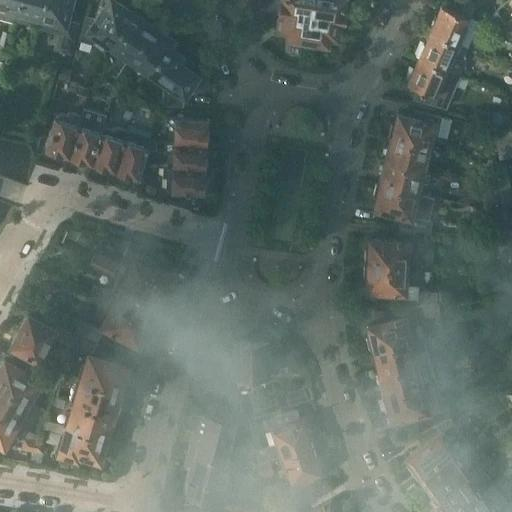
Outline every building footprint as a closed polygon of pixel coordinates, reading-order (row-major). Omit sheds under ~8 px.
[(0,0),(0,17),(14,21),(14,18),(17,9),(19,0),(0,0)] [(19,0),(17,9),(14,18),(38,24),(40,15),(43,0),(19,0)] [(38,24),(37,26),(52,30),(57,31),(53,49),(59,51),(58,56),(61,57),(60,61),(67,63),(70,54),(71,54),(79,22),(65,17),(67,10),(70,10),(72,0),(43,0),(40,15),(38,24)] [(98,35),(110,43),(132,11),(114,0),(108,0),(105,6),(102,4),(94,16),(85,14),(79,40),(92,43),(98,35)] [(279,0),(277,17),(279,17),(277,29),(287,31),(287,36),(306,39),(312,0),(279,0)] [(312,0),(306,39),(325,42),(326,36),(336,38),(338,26),(340,27),(343,8),(344,0),(312,0)] [(470,0),(462,0),(458,11),(468,16),(470,17),(475,5),(470,0)] [(429,29),(467,46),(479,20),(470,17),(468,16),(458,11),(440,4),(429,29)] [(110,43),(130,56),(152,25),(132,11),(110,43)] [(74,12),(72,19),(79,21),(81,14),(74,12)] [(172,38),(171,38),(152,25),(130,56),(150,70),(166,45),(172,38)] [(459,74),(465,59),(465,56),(463,55),(467,46),(429,29),(417,55),(459,74)] [(2,30),(0,38),(0,42),(7,45),(11,32),(2,30)] [(180,54),(166,45),(150,70),(167,80),(163,85),(163,104),(183,105),(183,93),(196,74),(176,60),(180,54)] [(476,51),(473,58),(483,62),(486,55),(476,51)] [(459,74),(417,55),(406,81),(417,86),(412,97),(446,107),(460,74),(459,74)] [(61,67),(58,76),(68,79),(71,70),(61,67)] [(96,88),(105,90),(107,91),(112,83),(108,81),(99,83),(96,88)] [(107,91),(113,93),(121,95),(124,90),(112,83),(107,91)] [(79,85),(77,93),(85,96),(88,87),(79,85)] [(80,119),(68,154),(69,156),(71,155),(73,158),(79,161),(83,159),(84,160),(86,160),(91,161),(103,126),(104,122),(106,114),(83,107),(81,115),(80,119)] [(166,115),(165,127),(169,127),(168,140),(206,141),(206,139),(209,137),(209,130),(206,127),(207,117),(198,117),(199,109),(186,108),(185,116),(166,115)] [(125,109),(122,119),(130,121),(132,111),(125,109)] [(391,123),(387,136),(391,137),(391,138),(427,147),(430,133),(432,134),(444,137),(449,117),(433,113),(421,110),(419,118),(398,113),(395,124),(391,123)] [(56,111),(45,147),(48,148),(50,151),(56,154),(60,152),(61,153),(62,153),(68,154),(80,119),(81,115),(69,111),(68,115),(56,111)] [(103,126),(91,161),(92,163),(94,162),(96,166),(103,168),(106,166),(107,168),(109,167),(114,168),(126,133),(126,134),(128,129),(127,129),(115,125),(114,129),(103,126)] [(500,156),(511,153),(511,128),(511,129),(495,132),(500,156)] [(126,133),(114,168),(115,170),(117,169),(119,173),(126,175),(129,173),(130,175),(132,174),(138,176),(138,177),(139,177),(138,175),(150,136),(140,133),(138,133),(137,137),(126,134),(126,133)] [(391,138),(386,160),(421,169),(427,147),(391,138)] [(150,139),(147,149),(156,149),(156,139),(150,139)] [(164,139),(164,151),(168,151),(167,164),(204,165),(205,163),(207,161),(208,154),(205,151),(206,141),(168,140),(164,139)] [(480,148),(476,161),(486,163),(489,150),(480,148)] [(386,160),(380,183),(416,192),(418,182),(423,184),(428,183),(430,174),(426,172),(421,171),(421,169),(386,160)] [(163,163),(162,175),(166,175),(166,189),(173,189),(173,193),(201,195),(201,191),(203,191),(203,187),(206,185),(207,178),(204,175),(204,165),(167,164),(163,163)] [(505,163),(491,166),(496,190),(510,187),(505,163)] [(483,174),(467,170),(464,180),(480,184),(483,174)] [(375,184),(372,197),(376,198),(373,208),(399,215),(398,227),(415,229),(430,230),(432,220),(412,215),(414,207),(412,206),(416,192),(380,183),(379,185),(375,184)] [(180,198),(178,205),(191,209),(192,199),(180,198)] [(364,249),(363,262),(367,262),(367,264),(416,267),(417,250),(408,250),(409,241),(413,238),(415,229),(398,227),(397,239),(391,239),(391,240),(369,239),(368,249),(364,249)] [(96,251),(90,262),(114,275),(115,274),(118,275),(117,277),(160,299),(165,290),(167,288),(171,282),(170,279),(173,274),(157,266),(159,262),(128,246),(120,263),(113,260),(96,251)] [(363,266),(362,279),(366,279),(366,290),(386,291),(386,292),(402,293),(403,305),(437,302),(437,291),(415,291),(415,284),(416,267),(367,264),(367,266),(363,266)] [(94,283),(90,291),(113,302),(149,321),(154,311),(156,310),(159,304),(159,301),(160,299),(117,277),(110,291),(94,283)] [(113,302),(101,325),(137,343),(142,333),(145,332),(148,326),(148,323),(149,321),(113,302)] [(370,335),(366,336),(369,349),(373,349),(374,351),(423,338),(417,315),(438,314),(438,302),(437,302),(403,305),(405,316),(394,319),(394,317),(367,324),(370,335)] [(58,317),(52,327),(27,313),(10,344),(38,359),(44,348),(42,348),(51,332),(64,338),(72,323),(58,317)] [(80,319),(75,330),(97,340),(102,329),(80,319)] [(97,340),(75,330),(70,341),(92,351),(97,340)] [(423,338),(374,351),(379,373),(429,360),(423,338)] [(232,376),(268,376),(268,340),(232,341),(232,376)] [(290,351),(283,354),(289,368),(297,364),(290,351)] [(88,354),(81,378),(120,389),(120,387),(123,385),(125,379),(124,376),(127,365),(88,354)] [(0,385),(27,401),(40,379),(4,359),(0,366),(0,385)] [(429,360),(379,373),(385,396),(436,383),(429,360)] [(51,376),(59,380),(63,382),(66,373),(56,370),(54,374),(53,373),(51,376)] [(55,388),(59,380),(51,376),(48,374),(43,381),(55,388)] [(81,378),(75,401),(113,412),(113,411),(116,409),(118,402),(117,399),(120,389),(81,378)] [(385,397),(381,398),(384,409),(388,408),(391,419),(415,413),(417,422),(419,429),(448,415),(446,405),(443,405),(437,383),(436,383),(385,396),(385,397)] [(0,413),(15,422),(27,401),(0,385),(0,413)] [(65,399),(53,395),(50,403),(62,407),(65,399)] [(251,403),(252,416),(279,407),(275,395),(251,403)] [(75,401),(68,425),(106,436),(106,435),(109,433),(111,426),(110,423),(113,412),(75,401)] [(256,449),(258,462),(312,444),(303,418),(299,419),(295,409),(270,417),(278,441),(256,449)] [(0,442),(3,445),(15,422),(0,413),(0,442)] [(193,437),(189,451),(224,460),(224,459),(229,439),(228,439),(233,421),(202,413),(196,438),(193,437)] [(422,444),(406,455),(417,471),(465,437),(449,415),(448,415),(419,429),(415,431),(415,433),(414,433),(422,444)] [(45,419),(42,427),(64,434),(59,452),(76,457),(77,453),(81,455),(82,454),(99,459),(99,458),(101,456),(103,450),(103,447),(106,436),(68,425),(45,419)] [(22,448),(32,450),(34,439),(37,440),(38,435),(24,427),(22,438),(24,438),(22,448)] [(256,440),(234,434),(231,447),(253,453),(256,440)] [(465,437),(417,471),(434,494),(478,462),(481,459),(465,437)] [(44,441),(37,440),(34,439),(32,450),(42,451),(44,441)] [(312,444),(258,462),(257,463),(259,478),(274,473),(272,467),(284,463),(291,482),(292,481),(294,485),(306,481),(305,477),(321,471),(312,444)] [(232,461),(224,459),(224,460),(189,451),(188,456),(193,457),(184,493),(186,494),(185,498),(199,501),(200,497),(222,503),(232,461)] [(432,496),(443,511),(452,511),(494,482),(478,462),(434,494),(432,496)] [(494,482),(452,511),(494,511),(509,501),(508,500),(507,501),(494,482)] [(511,511),(511,505),(509,501),(494,511),(511,511)] [(264,511),(276,511),(273,502),(263,505),(264,511)] [(297,511),(293,505),(278,511),(339,511),(338,509),(335,511),(329,502),(311,511),(297,511)]
